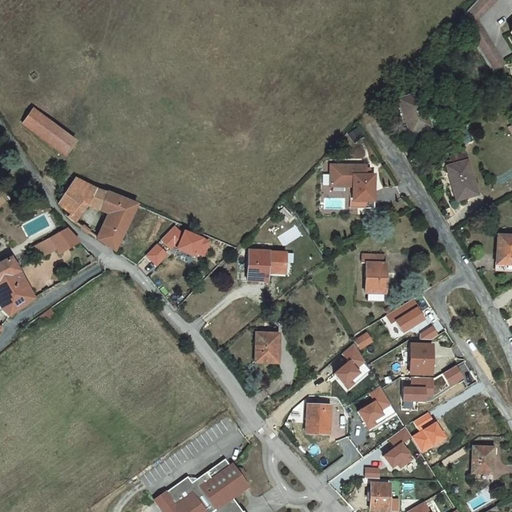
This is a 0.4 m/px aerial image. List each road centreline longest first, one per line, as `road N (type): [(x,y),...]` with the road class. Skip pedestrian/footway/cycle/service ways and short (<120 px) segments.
road 1 (unclassified): [(115,258),(340,511)]
road 2 (residential): [(511,427),(443,314),(442,290),(469,281)]
road 3 (residential): [(371,128),(469,281)]
road 4 (unclassified): [(0,126),(51,202),(115,258)]
road 5 (unclassified): [(115,258),(0,339)]
